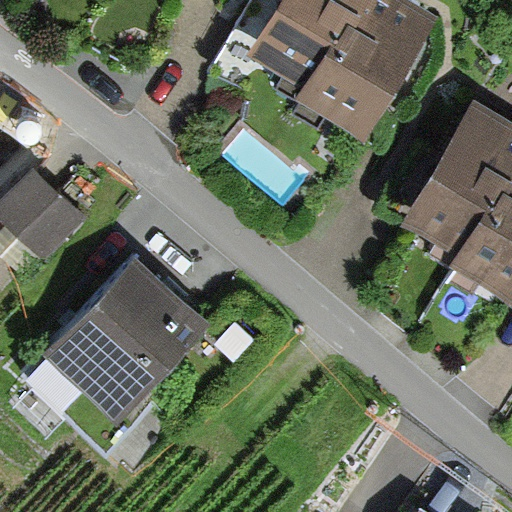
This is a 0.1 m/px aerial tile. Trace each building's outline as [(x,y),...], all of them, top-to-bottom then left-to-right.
[(299,88),(369,125),(435,3),(428,0),(283,0),(257,50),(306,76),(299,88)] [(456,256),(511,285),(511,109),(481,93),(414,217),(463,243),(456,256)] [(0,214),(42,252),(83,207),(37,165),(0,205),(0,214)] [(53,349),(123,412),(193,336),(210,316),(184,292),(141,253),(53,349)] [(418,511),(438,511),(425,503),(418,511)]
